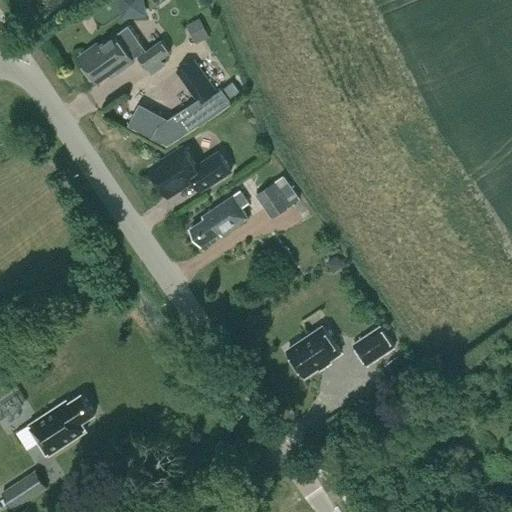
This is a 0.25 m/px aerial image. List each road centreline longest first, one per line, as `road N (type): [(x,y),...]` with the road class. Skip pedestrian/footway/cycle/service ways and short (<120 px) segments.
road 1 (tertiary): [(327,511),(39,87),(0,63)]
road 2 (track): [(285,449),(182,511)]
